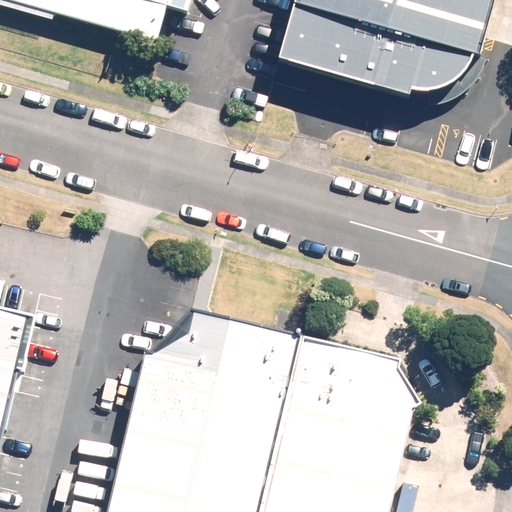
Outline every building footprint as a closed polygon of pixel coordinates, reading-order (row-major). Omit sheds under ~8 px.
[(143,0),(189,13),(192,0),(143,0)] [(303,0),(281,80),(405,115),(438,0),(303,0)] [(0,470),(36,318),(0,309),(0,470)] [(270,511),(311,340),(204,316),(198,335),(151,358),(114,511),(270,511)] [(408,362),(311,340),(270,511),(398,511),(424,402),(407,373),(408,362)]
